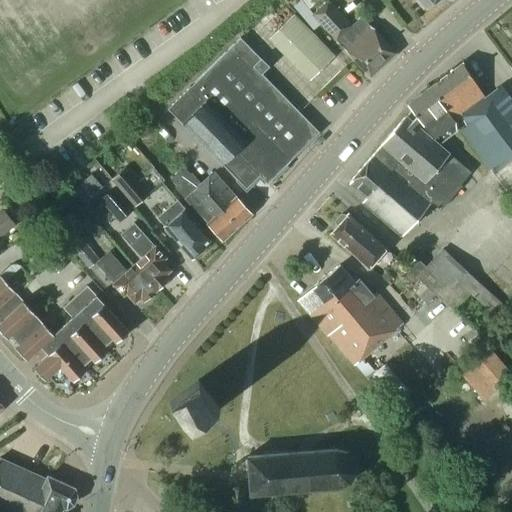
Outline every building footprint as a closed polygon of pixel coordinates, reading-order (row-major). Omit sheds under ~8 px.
[(416,0),(424,8),(431,3),(432,4),(437,0),(416,0)] [(322,24),(325,27),(341,44),(341,45),(371,77),(396,53),(362,17),(349,28),(326,4),(314,15),(301,2),(295,8),(315,30),(322,24)] [(336,55),(295,13),(270,38),(311,79),(336,55)] [(169,108),(169,109),(175,114),(183,123),(188,129),(223,164),(247,188),(260,175),(268,183),(320,132),(317,129),(303,115),(262,73),(269,66),(261,58),(261,59),(241,38),(169,108)] [(454,122),(455,122),(463,116),(469,124),(461,130),(490,169),(511,152),(511,99),(501,85),(486,97),(462,63),(429,87),(429,88),(428,88),(453,123),(454,122)] [(422,124),(433,138),(441,144),(457,131),(454,122),(455,122),(454,122),(453,123),(428,88),(407,104),(412,110),(407,117),(406,116),(382,145),(424,181),(426,183),(437,169),(458,188),(472,173),(457,160),(420,128),(422,124)] [(400,238),(432,202),(440,209),(458,188),(437,169),(426,183),(424,181),(420,186),(408,176),(407,177),(394,166),(399,161),(381,146),(350,182),(368,197),(362,204),(383,221),(382,222),(400,238)] [(0,176),(1,176),(4,180),(13,173),(2,158),(0,159),(0,176)] [(103,173),(134,208),(147,195),(117,161),(103,173)] [(201,184),(202,184),(192,172),(191,173),(184,166),(171,179),(178,185),(176,187),(186,198),(185,199),(208,224),(223,240),(238,226),(227,215),(201,184)] [(202,184),(201,184),(227,215),(238,226),(252,213),(237,196),(236,197),(214,172),(202,184)] [(117,223),(132,210),(114,188),(98,201),(117,223)] [(212,239),(178,200),(158,217),(165,226),(191,257),(212,239)] [(0,210),(0,240),(16,227),(1,210),(0,210)] [(78,233),(84,228),(70,212),(53,225),(88,268),(99,259),(78,233)] [(388,248),(371,234),(348,214),(331,234),(370,268),(388,248)] [(143,257),(134,265),(156,289),(157,288),(161,288),(166,284),(166,280),(168,279),(165,275),(171,270),(163,260),(166,257),(156,246),(155,247),(139,229),(133,222),(121,232),(143,257)] [(470,294),(492,313),(502,301),(442,250),(427,267),(414,258),(406,268),(456,311),(470,294)] [(156,289),(134,265),(127,271),(109,251),(97,261),(115,282),(114,283),(124,295),(127,293),(135,302),(141,297),(144,300),(146,299),(149,299),(154,294),(155,291),(156,289)] [(340,264),(298,300),(328,335),(329,334),(355,364),(356,363),(371,350),(403,323),(377,292),(374,295),(359,278),(355,282),(340,264)] [(0,329),(8,338),(12,335),(20,343),(16,347),(28,360),(42,347),(48,354),(34,367),(47,380),(51,377),(56,382),(64,382),(69,377),(73,381),(86,369),(83,366),(91,358),(95,362),(107,350),(104,347),(112,339),(116,343),(130,330),(88,285),(64,307),(72,317),(54,333),(1,275),(0,275),(0,329)] [(428,287),(419,296),(427,302),(435,293),(428,287)] [(221,409),(199,379),(169,401),(192,431),(221,409)] [(355,472),(354,461),(347,452),(335,449),(247,456),(250,494),(338,487),(349,482),(355,472)] [(63,511),(65,508),(75,504),(77,498),(76,489),(49,476),(47,480),(0,459),(0,458),(0,509),(6,511),(63,511)]
